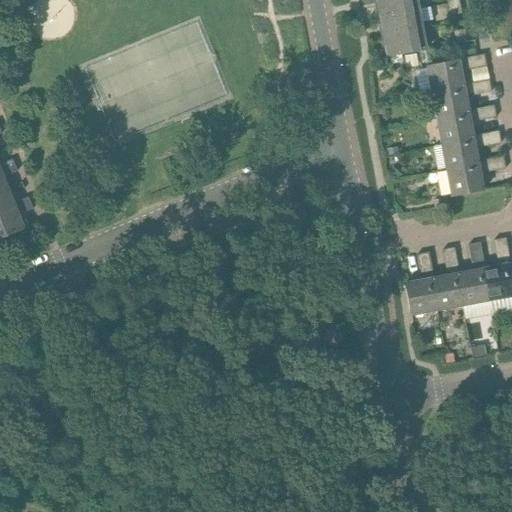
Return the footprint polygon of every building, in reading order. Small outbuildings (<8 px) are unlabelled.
[(376,0),(379,17),(419,10),(416,0),(376,0)] [(450,16),(462,14),(459,2),(448,4),(450,16)] [(421,23),(419,10),(379,17),(383,37),(430,28),(429,21),(421,23)] [(505,37),(511,36),(507,14),(501,15),(505,37)] [(383,37),(387,57),(426,50),(423,35),(431,34),(430,28),(383,37)] [(456,44),(467,42),(464,30),(453,32),(456,44)] [(473,44),(460,46),(462,57),(475,55),(473,44)] [(461,72),(486,67),(484,55),(458,60),(459,62),(427,68),(431,94),(464,88),(463,85),(461,72)] [(491,92),(489,81),(489,80),(463,85),(464,88),(431,94),(436,119),(469,113),(468,111),(466,97),(491,92)] [(496,118),(494,107),(494,106),(468,111),(469,113),(436,119),(441,145),(473,139),(473,136),(470,123),(496,118)] [(501,143),(499,132),(499,131),(473,136),(473,139),(441,145),(446,171),(478,165),(478,162),(475,148),(501,143)] [(506,169),(503,157),(478,162),(478,165),(446,171),(451,197),(483,191),(480,174),(506,169)] [(17,172),(15,166),(12,160),(5,163),(8,169),(10,175),(17,172)] [(10,175),(8,169),(5,163),(0,164),(0,169),(1,171),(0,171),(0,193),(9,190),(3,177),(10,175)] [(0,216),(16,209),(14,203),(9,191),(9,190),(0,193),(0,216)] [(33,209),(30,203),(28,197),(21,200),(23,206),(26,212),(33,209)] [(26,212),(23,206),(21,200),(14,203),(16,209),(0,216),(0,238),(24,229),(19,215),(26,212)] [(511,284),(508,264),(510,264),(506,238),(493,240),(498,266),(485,269),(482,269),(488,301),(511,296),(511,284)] [(482,269),(485,269),(480,243),(468,245),(473,271),(459,273),(457,274),(463,306),(488,301),(482,269)] [(457,274),(459,273),(454,248),(442,250),(447,275),(434,278),(431,279),(437,311),(463,306),(457,274)] [(431,279),(434,278),(429,252),(417,255),(422,280),(405,283),(411,316),(437,311),(431,279)]
